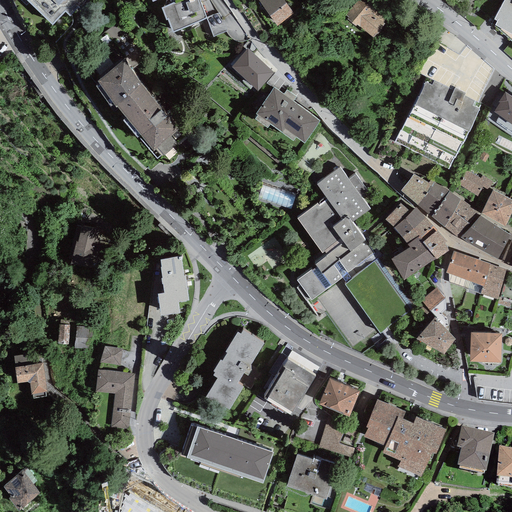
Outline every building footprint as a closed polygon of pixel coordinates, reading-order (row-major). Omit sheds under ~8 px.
[(86,0),(24,0),(52,26),(65,12),(70,17),(86,0)] [(199,0),(182,0),(161,8),(166,20),(167,20),(172,33),(206,19),(199,0)] [(283,0),(258,0),(278,26),(294,14),(283,0)] [(363,0),(357,0),(345,16),(348,18),(347,20),(356,27),(357,25),(373,38),(376,34),(377,35),(385,24),(383,22),(386,17),(363,0)] [(511,0),(504,0),(494,20),(497,21),(495,25),(511,34),(511,0)] [(275,73),(247,49),(231,67),(258,91),(275,73)] [(125,59),(98,81),(115,106),(116,105),(154,151),(157,148),(164,156),(178,143),(172,136),(180,129),(170,115),(167,117),(141,83),(125,59)] [(466,93),(455,88),(453,90),(434,81),(431,85),(425,82),(395,142),(448,170),(480,109),(472,106),(475,102),(464,96),(466,93)] [(284,94),(274,88),(255,114),(257,115),(255,119),(267,128),(270,124),(293,141),(296,137),(304,143),(320,121),(293,102),(296,97),(286,90),(284,94)] [(511,96),(511,97),(505,92),(498,102),(500,103),(494,112),(499,116),(495,122),(511,133),(511,96)] [(310,299),(311,300),(375,255),(352,222),(370,209),(340,167),(316,184),(326,198),(297,218),(324,257),(314,264),(316,266),(296,280),(300,285),(296,288),(306,301),(310,299)] [(480,179),(465,170),(457,185),(477,196),(482,187),(487,190),(492,182),(482,176),(480,179)] [(417,205),(433,183),(430,180),(429,183),(414,174),(400,190),(417,205)] [(263,183),(259,195),(292,206),(296,194),(263,183)] [(431,216),(449,192),(433,183),(417,205),(431,216)] [(511,211),(511,200),(492,190),(481,214),(504,227),(511,211)] [(443,227),(460,199),(449,192),(431,216),(443,227)] [(470,207),(460,199),(443,227),(460,239),(461,238),(480,215),(480,214),(469,207),(470,207)] [(410,212),(400,203),(384,220),(394,228),(410,212)] [(425,217),(415,208),(410,212),(394,228),(402,238),(425,217)] [(510,235),(480,215),(461,238),(497,259),(510,235)] [(433,226),(425,217),(402,238),(407,245),(419,236),(420,237),(433,226)] [(79,226),(70,265),(92,270),(102,231),(79,226)] [(437,231),(433,226),(420,237),(423,242),(437,231)] [(446,241),(437,231),(423,242),(422,243),(436,260),(448,251),(444,243),(446,241)] [(267,259),(273,269),(289,258),(274,236),(248,254),(257,266),(267,259)] [(409,248),(406,250),(420,268),(436,260),(422,243),(423,242),(420,237),(419,236),(407,245),(409,248)] [(511,238),(509,245),(508,245),(501,262),(511,265),(511,238)] [(420,268),(406,250),(391,259),(404,280),(420,268)] [(491,264),(453,251),(446,273),(483,285),(484,286),(491,264)] [(181,257),(160,259),(161,267),(160,267),(162,278),(161,278),(162,284),(163,284),(164,293),(158,294),(161,316),(179,313),(178,302),(180,302),(180,303),(186,302),(186,301),(189,301),(185,275),(184,276),(181,257)] [(378,260),(344,285),(380,334),(414,309),(378,260)] [(507,269),(491,264),(484,286),(483,285),(480,294),(497,299),(507,269)] [(445,299),(436,288),(417,303),(426,314),(430,311),(434,317),(440,313),(446,309),(445,299)] [(456,339),(446,329),(449,327),(447,319),(440,313),(434,317),(416,339),(443,355),(456,339)] [(92,327),(76,326),(74,349),(90,350),(92,327)] [(264,343),(243,330),(240,334),(237,332),(225,352),(227,353),(222,361),(220,360),(213,371),(215,372),(213,376),(217,378),(205,397),(225,409),(226,408),(229,410),(243,387),(237,383),(244,373),(248,376),(254,367),(250,365),(264,343)] [(502,334),(471,333),(470,362),(501,363),(502,334)] [(123,349),(102,346),(100,363),(120,366),(123,349)] [(35,353),(13,356),(15,367),(36,365),(35,353)] [(315,377),(288,360),(264,398),(291,415),(315,377)] [(36,365),(15,367),(17,383),(27,382),(30,382),(31,395),(47,392),(43,363),(36,365)] [(135,374),(98,370),(95,392),(114,394),(111,427),(129,429),(135,374)] [(359,391),(329,379),(318,404),(349,417),(359,391)] [(405,412),(377,400),(366,427),(368,428),(364,437),(385,446),(382,453),(400,461),(397,467),(421,477),(432,453),(436,454),(446,430),(416,417),(413,423),(402,419),(405,412)] [(347,421),(329,415),(318,447),(352,459),(355,449),(339,443),(347,421)] [(274,454),(198,428),(190,425),(180,455),(264,484),(274,454)] [(494,433),(461,426),(457,446),(461,447),(457,465),(459,465),(458,468),(483,473),(484,470),(486,470),(494,433)] [(511,447),(510,448),(499,445),(496,483),(511,484),(511,447)] [(312,460),(297,455),(286,487),(326,500),(338,465),(321,459),(320,461),(313,458),(312,460)] [(23,471),(22,470),(3,487),(11,496),(8,499),(18,511),(40,493),(33,485),(37,482),(27,468),(23,471)] [(163,511),(128,491),(115,511),(163,511)]
